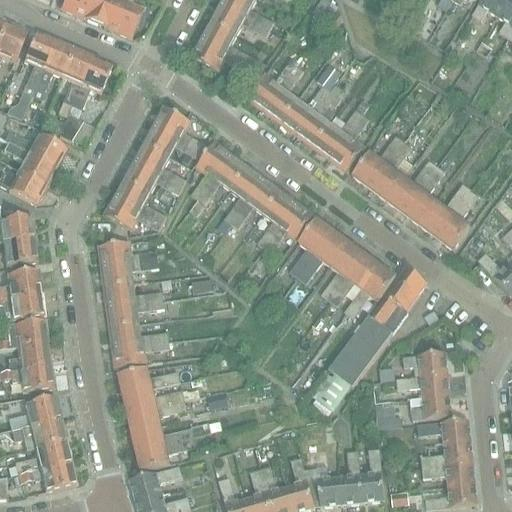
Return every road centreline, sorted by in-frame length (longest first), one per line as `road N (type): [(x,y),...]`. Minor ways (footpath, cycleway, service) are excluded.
road 1 (residential): [(115,502),(67,228),(153,70)]
road 2 (residential): [(511,332),(153,70)]
road 3 (residential): [(494,511),(481,380),(511,338)]
road 4 (residential): [(153,70),(0,3)]
